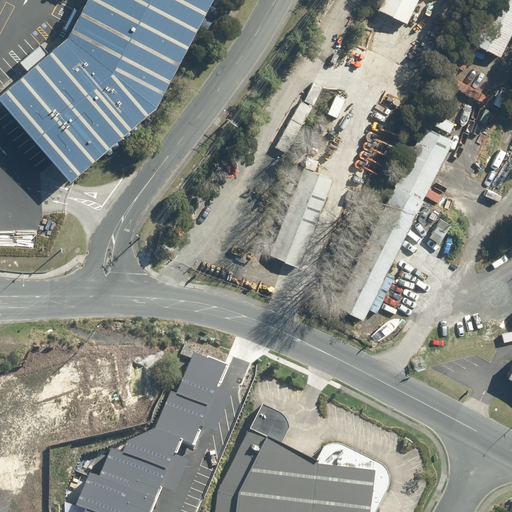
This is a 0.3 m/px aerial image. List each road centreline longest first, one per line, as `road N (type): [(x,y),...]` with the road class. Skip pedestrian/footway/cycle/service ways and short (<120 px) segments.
road 1 (unclassified): [(119,300),(258,320),(494,437)]
road 2 (unclassified): [(144,189),(277,0)]
road 3 (unclassified): [(88,300),(96,249),(113,213),(144,189)]
